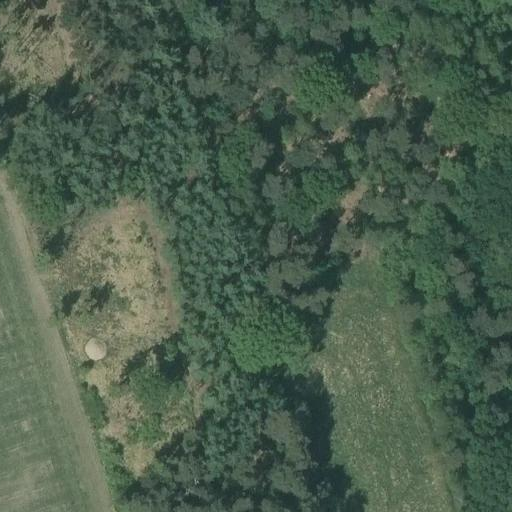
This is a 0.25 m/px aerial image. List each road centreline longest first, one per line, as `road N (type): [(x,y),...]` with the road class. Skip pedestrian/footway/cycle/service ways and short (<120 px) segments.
road 1 (track): [(58,0),(81,101),(153,236),(181,370)]
road 2 (track): [(152,0),(169,70),(259,283)]
